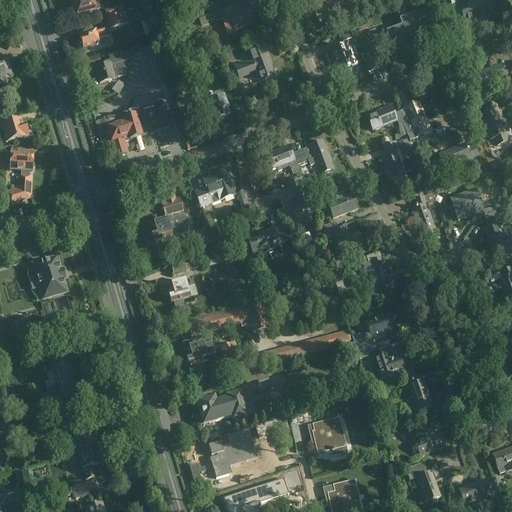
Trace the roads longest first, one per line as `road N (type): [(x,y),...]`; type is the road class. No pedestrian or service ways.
road 1 (primary): [(185,511),(94,200)]
road 2 (primary): [(81,204),(173,511)]
road 3 (residential): [(511,427),(465,423),(454,410),(410,262)]
road 4 (primary): [(24,0),(81,204)]
road 5 (primary): [(94,200),(33,0)]
road 6 (residential): [(325,111),(511,35)]
road 7 (residential): [(511,387),(470,267),(410,262)]
road 8 (residential): [(410,262),(325,111)]
road 9 (residential): [(184,164),(325,111)]
